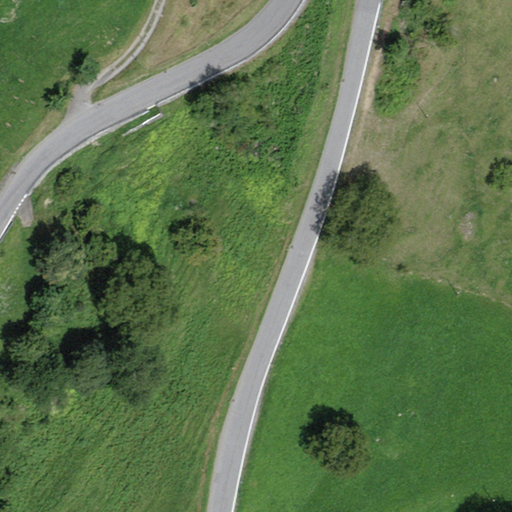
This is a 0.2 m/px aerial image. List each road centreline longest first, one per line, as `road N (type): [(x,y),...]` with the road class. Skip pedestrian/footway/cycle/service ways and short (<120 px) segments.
road 1 (residential): [(369,0),(341,128),(263,357),(223,511)]
road 2 (residential): [(0,214),(50,148),(250,37),(292,0)]
road 3 (track): [(85,125),(78,96),(120,64),(160,0)]
